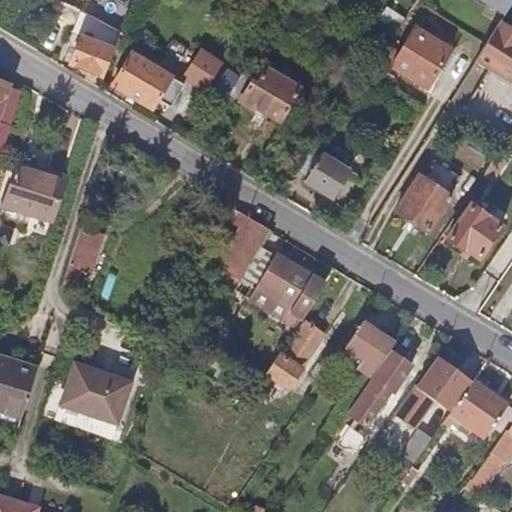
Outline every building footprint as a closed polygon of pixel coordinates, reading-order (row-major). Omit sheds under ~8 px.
[(511,0),(483,0),(504,14),(511,1),(511,0)] [(101,21),(69,6),(64,17),(118,44),(122,33),(101,21)] [(511,19),(504,15),(488,41),(476,59),(511,82),(511,19)] [(391,63),(426,85),(451,47),(415,24),(391,63)] [(71,63),(103,78),(115,49),(84,35),(71,63)] [(260,42),(248,63),(255,67),(268,46),(260,42)] [(202,51),(186,76),(203,88),(219,63),(202,51)] [(185,86),(134,55),(116,84),(155,108),(159,101),(172,109),(185,86)] [(243,71),(230,93),(267,116),(269,112),(280,119),(300,86),(268,67),(258,85),(252,81),(254,77),(243,71)] [(0,152),(11,117),(18,95),(8,92),(9,86),(0,82),(0,152)] [(26,121),(11,117),(0,152),(0,169),(10,173),(26,121)] [(346,170),(317,153),(302,178),(331,196),(346,170)] [(65,179),(16,164),(2,207),(51,223),(65,179)] [(395,209),(428,230),(450,195),(418,174),(395,209)] [(475,201),(452,237),(483,257),(507,221),(475,201)] [(234,244),(253,255),(258,246),(268,230),(249,219),(234,244)] [(102,231),(81,225),(70,261),(92,267),(102,231)] [(274,255),(258,246),(253,255),(240,277),(256,287),(249,300),(285,321),(290,313),(302,320),(321,286),(310,280),(312,276),(275,254),(274,255)] [(323,282),(312,276),(310,280),(321,286),(323,282)] [(277,353),(255,386),(267,394),(273,385),(282,391),(304,358),(305,358),(322,334),(305,323),(282,357),(277,353)] [(355,369),(368,379),(392,345),(365,326),(348,349),(361,358),(355,369)] [(252,390),(194,355),(192,360),(172,349),(163,374),(235,415),(251,392),(252,390)] [(393,352),(349,418),(364,428),(408,363),(393,352)] [(0,412),(21,419),(37,371),(0,359),(0,412)] [(438,401),(450,409),(470,381),(458,372),(440,361),(421,389),(438,401)] [(56,406),(113,426),(127,389),(105,381),(107,376),(72,363),(56,406)] [(339,370),(330,364),(314,388),(323,394),(339,370)] [(129,383),(107,376),(105,381),(127,389),(129,383)] [(470,381),(450,409),(448,412),(483,435),(505,403),(471,380),(470,381)] [(511,416),(484,456),(495,464),(498,460),(502,462),(511,448),(511,416)] [(345,431),(336,425),(329,435),(337,441),(345,431)] [(401,452),(413,461),(430,438),(418,429),(401,452)] [(478,489),(495,464),(484,456),(466,481),(478,489)] [(0,495),(0,511),(34,511),(27,510),(29,504),(0,495)]
